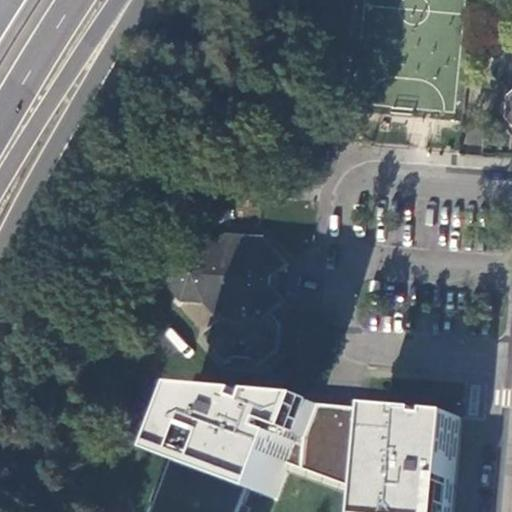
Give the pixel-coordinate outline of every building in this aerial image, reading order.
[(172,264),(170,285),(186,305),(209,307),(223,323),(206,338),(232,366),(239,359),(254,361),(261,369),(281,351),(284,324),(276,315),(287,307),(288,302),(277,287),(278,279),(290,270),(291,265),(270,241),(230,238),(212,251),(190,249),(172,264)] [(317,406),(202,395),(179,460),(254,490),(278,500),(294,462),(317,406)] [(294,462),(377,494),(383,412),(317,406),(294,462)] [(375,511),(475,511),(483,420),(383,412),(377,494),(375,511)] [(245,511),(254,490),(179,460),(159,511),(245,511)]
